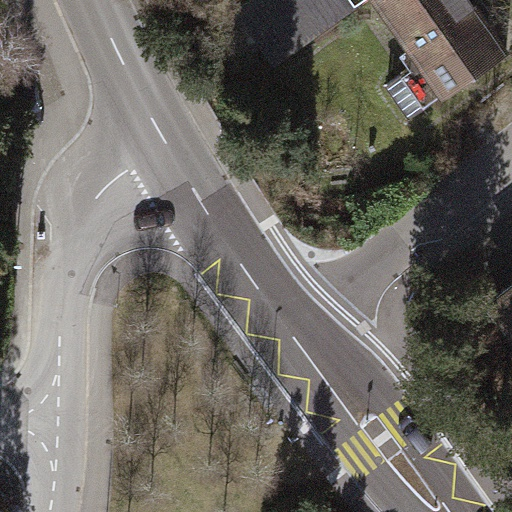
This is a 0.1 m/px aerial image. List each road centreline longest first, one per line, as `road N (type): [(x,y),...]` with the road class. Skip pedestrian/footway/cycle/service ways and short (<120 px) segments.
road 1 (residential): [(167,148),(93,203),(65,270),(62,402)]
road 2 (residential): [(511,157),(296,323)]
road 3 (secondary): [(296,323),(447,511)]
road 4 (secondary): [(167,148),(296,323)]
road 5 (secondary): [(92,0),(167,148)]
